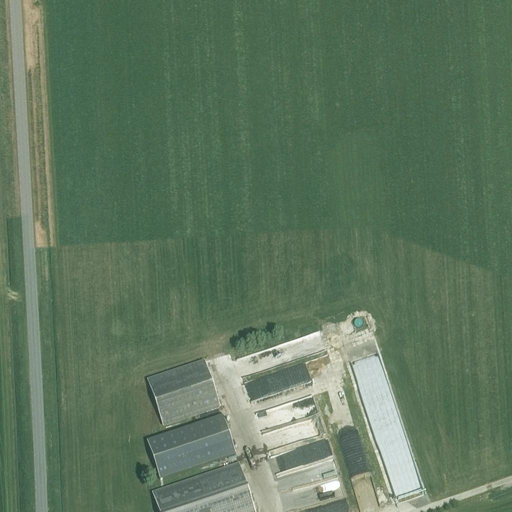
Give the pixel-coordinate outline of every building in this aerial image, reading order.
[(328,351),(322,331),(290,341),(292,346),(295,345),(298,354),(305,352),(306,357),(328,351)] [(344,348),(330,353),(333,364),(348,359),(344,348)] [(204,362),(147,381),(163,427),(219,408),(204,362)] [(270,447),(294,448),(296,414),(263,412),(262,439),(270,439),(270,447)] [(146,442),(159,481),(235,455),(222,417),(146,442)] [(254,511),(239,464),(152,494),(158,511),(254,511)]
